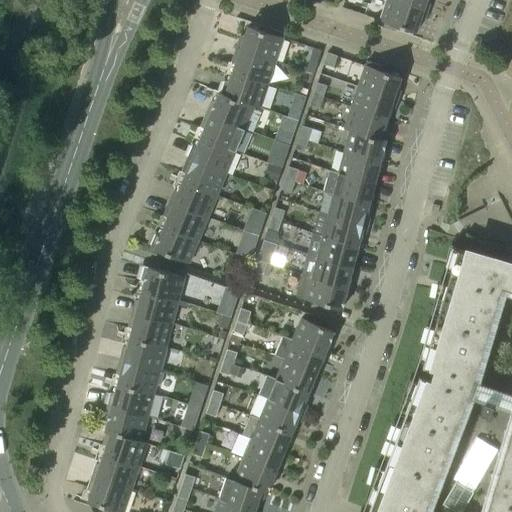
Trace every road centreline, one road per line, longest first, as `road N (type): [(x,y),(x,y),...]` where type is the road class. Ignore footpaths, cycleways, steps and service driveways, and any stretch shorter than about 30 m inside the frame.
road 1 (residential): [(318,511),(379,335),(450,67),(479,0)]
road 2 (residential): [(56,511),(52,470),(112,247),(204,0)]
road 3 (tertiary): [(0,373),(102,69)]
